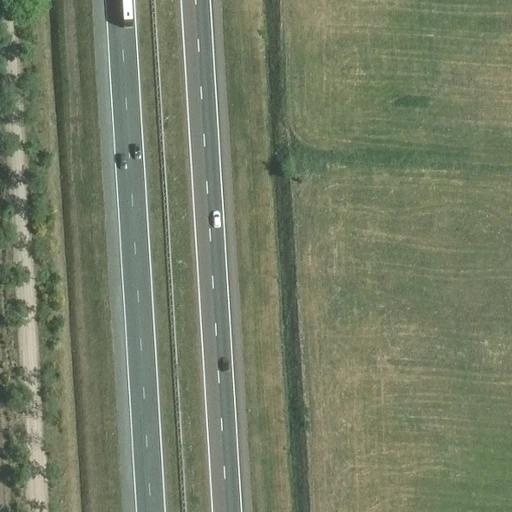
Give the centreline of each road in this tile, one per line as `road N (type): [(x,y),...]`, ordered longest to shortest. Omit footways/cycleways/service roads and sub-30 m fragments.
road 1 (motorway): [(120,0),(151,511)]
road 2 (motorway): [(226,511),(196,0)]
road 3 (track): [(30,511),(3,0)]
